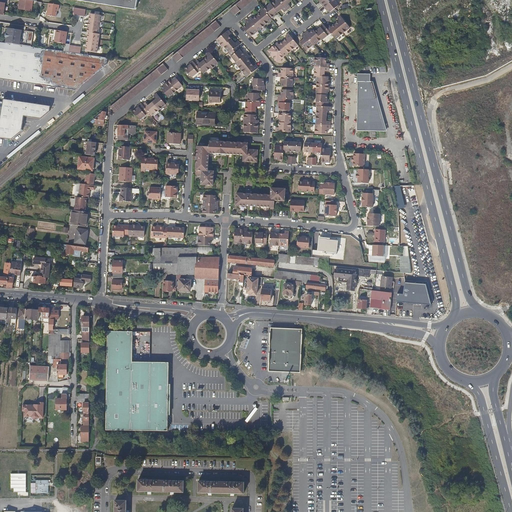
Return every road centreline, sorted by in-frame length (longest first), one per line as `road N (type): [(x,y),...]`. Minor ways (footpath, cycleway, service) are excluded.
road 1 (primary): [(482,312),(466,287),(391,0)]
road 2 (primary): [(380,0),(455,316)]
road 3 (residential): [(104,511),(105,476),(113,468),(246,473),(250,511)]
road 4 (residential): [(341,171),(353,218),(346,230),(225,220)]
road 5 (residential): [(106,214),(111,123),(176,69)]
road 6 (unknown): [(511,66),(432,102),(440,187)]
road 7 (residential): [(71,297),(74,450)]
road 8 (residential): [(176,69),(188,82),(232,86),(229,135),(267,138)]
road 9 (primary): [(467,381),(479,394),(510,511)]
road 10 (secondary): [(447,323),(311,316)]
road 11 (secondary): [(311,316),(420,334),(438,347)]
